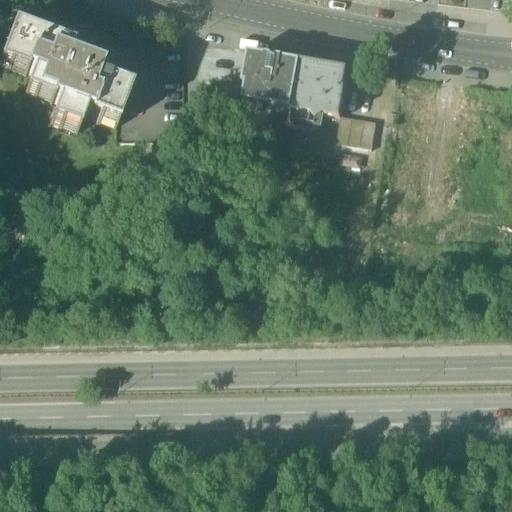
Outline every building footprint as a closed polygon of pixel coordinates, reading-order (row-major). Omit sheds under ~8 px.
[(72,53),(12,30),(0,62),(0,69),(25,79),(26,76),(31,78),(24,98),(51,108),(52,105),(57,107),(49,127),(77,137),(84,117),(89,119),(88,122),(114,132),(115,132),(130,94),(114,88),(98,82),(101,73),(68,61),(72,53)] [(281,65),(267,62),(268,60),(248,57),(243,88),(246,89),(243,106),(246,107),(292,115),(301,66),(281,63),(281,65)] [(347,74),(301,66),(292,115),(289,130),(310,133),(316,129),(321,130),(323,118),(340,122),(345,94),(343,94),(347,74)] [(292,115),(246,107),(243,122),(289,130),(292,115)] [(376,127),(340,121),(336,148),(371,154),(376,127)]
